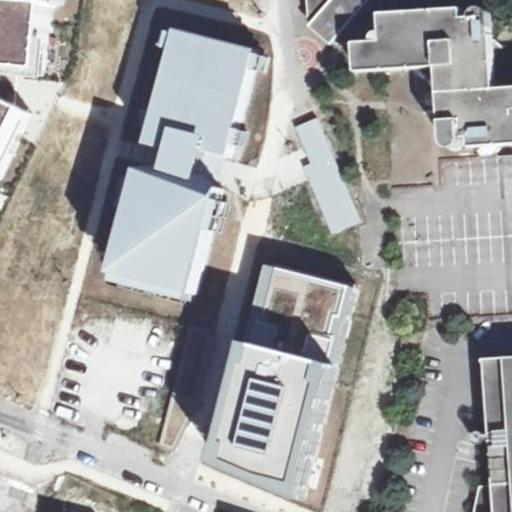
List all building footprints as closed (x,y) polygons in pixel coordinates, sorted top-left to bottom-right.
[(0,0),(0,69),(46,77),(54,0),(0,0)] [(511,88),(508,89),(508,87),(499,80),(496,80),(495,59),(497,59),(505,50),(505,47),(496,39),(493,39),(493,36),(494,36),(493,15),(493,13),(492,12),(491,11),(490,10),(489,9),(488,8),(485,8),(484,7),(482,8),(480,8),(479,9),(478,10),(477,11),(476,12),(475,13),(475,14),(475,15),(475,18),(473,18),(473,17),(467,11),(401,15),(384,16),(382,0),(310,0),(311,20),(340,45),(360,43),(361,75),(389,73),(415,71),(416,78),(421,81),(428,79),(430,86),(434,88),(443,88),(444,96),(440,96),(435,104),(435,111),(443,119),(445,119),(447,143),(447,144),(448,145),(449,146),(449,147),(450,147),(451,148),(452,148),(453,149),(454,149),(457,149),(462,149),(463,148),(464,148),(465,147),(465,146),(466,145),(467,143),(467,142),(467,140),(482,154),(484,156),(493,155),(502,144),(511,143),(511,88)] [(156,129),(152,145),(177,152),(181,135),(208,142),(206,151),(233,158),(236,146),(240,130),(256,71),(260,56),(260,52),(182,32),(181,35),(177,51),(160,114),(156,129)] [(181,35),(173,33),(169,49),(177,51),(181,35)] [(267,58),(260,56),(256,71),(263,73),(267,58)] [(0,183),(35,114),(0,97),(0,183)] [(160,114),(153,112),(149,128),(156,129),(160,114)] [(332,235),(361,223),(316,116),(294,126),(303,147),(310,163),(304,166),(309,179),(332,235)] [(247,132),(240,130),(236,146),(243,147),(247,132)] [(208,142),(181,135),(177,152),(175,159),(173,167),(173,168),(199,175),(206,151),(208,142)] [(225,191),(199,175),(173,168),(146,171),(119,274),(198,294),(225,191)] [(214,441),(220,442),(215,458),(281,476),(308,381),(305,378),(310,360),(327,365),(334,337),(328,335),(333,318),(342,320),(351,285),(270,264),(257,315),(250,313),(239,352),(248,354),(245,365),(236,363),(214,441)] [(153,320),(148,339),(173,345),(178,326),(153,320)] [(212,335),(188,328),(159,444),(171,451),(199,400),(212,335)] [(511,511),(511,358),(487,360),(497,486),(482,487),(476,511),(511,511)] [(87,410),(129,437),(146,411),(104,384),(87,410)]
